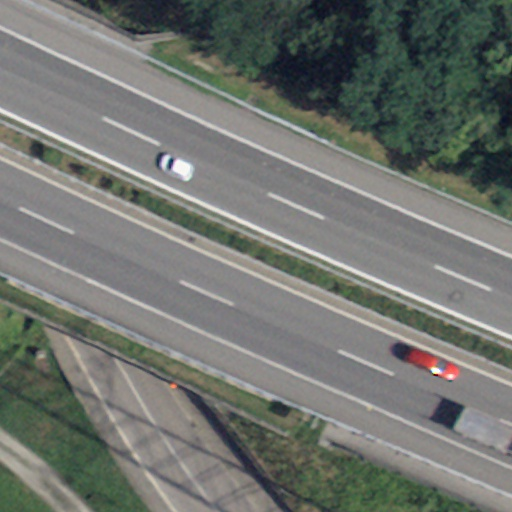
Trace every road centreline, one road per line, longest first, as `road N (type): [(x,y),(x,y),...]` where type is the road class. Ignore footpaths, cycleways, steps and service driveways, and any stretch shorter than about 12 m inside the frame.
road 1 (motorway): [(511,300),(0,61)]
road 2 (motorway): [(0,202),(511,428)]
road 3 (tertiary): [(10,0),(52,175),(91,289),(132,385),(216,511)]
